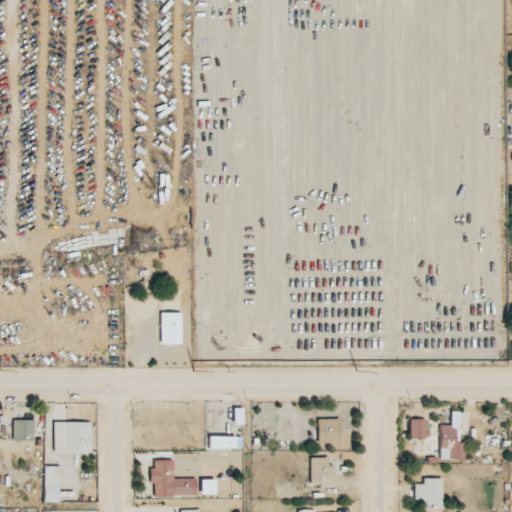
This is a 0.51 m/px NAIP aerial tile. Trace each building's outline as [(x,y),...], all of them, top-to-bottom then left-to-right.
[(179,314),(158,313),(158,344),(178,344),(179,314)] [(462,460),(461,444),(457,444),(457,413),(448,413),(448,426),(437,426),(437,460),(462,460)] [(315,420),(315,443),(337,443),(337,420),(315,420)] [(422,420),(407,420),(408,439),(422,439),(422,420)] [(32,421),(10,421),(10,441),(32,441),(32,421)] [(89,453),(88,423),(51,423),(52,454),(89,453)] [(307,459),(308,483),(319,483),(319,477),(330,477),(330,467),(325,467),(325,458),(307,459)] [(194,496),(193,479),(171,480),(171,461),(149,461),(149,484),(152,484),(152,497),(194,496)] [(56,503),(57,467),(42,467),(41,503),(56,503)] [(439,479),(420,480),(420,485),(411,485),(412,503),(420,503),(420,510),(440,509),(439,479)]
